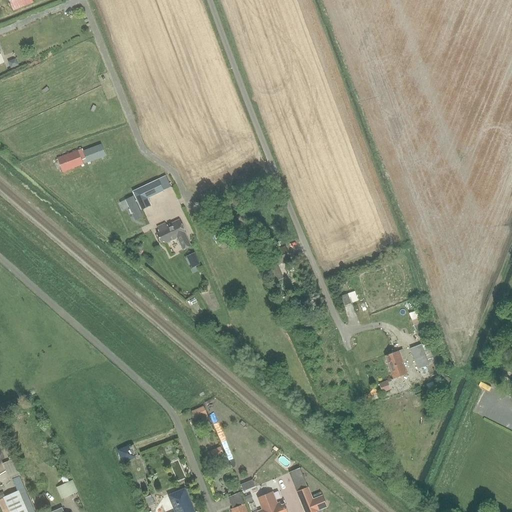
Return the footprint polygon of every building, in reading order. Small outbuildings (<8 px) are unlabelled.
[(13,67),(20,64),(18,57),(10,61),(13,67)] [(83,151),(88,163),(105,157),(100,144),(83,151)] [(84,164),(79,150),(58,157),(63,172),(84,164)] [(158,179),(132,191),(141,210),(150,206),(147,198),(163,190),(158,179)] [(163,242),(164,244),(177,238),(183,250),(191,246),(185,234),(186,234),(179,219),(169,224),(169,226),(168,226),(167,225),(166,226),(165,223),(156,227),(159,233),(157,234),(161,243),(163,242)] [(287,258),(290,257),(286,248),(283,249),(282,247),(265,254),(270,267),(268,267),(274,281),(281,278),(275,265),(288,260),(287,258)] [(192,266),(200,264),(197,251),(188,254),(192,266)] [(288,294),(280,297),(286,313),(294,310),(288,294)] [(347,294),(341,296),(345,306),(351,303),(347,294)] [(308,324),(322,319),(319,310),(304,315),(308,324)] [(412,321),(421,318),(418,310),(409,314),(412,321)] [(412,321),(416,330),(425,327),(421,318),(412,321)] [(429,340),(410,347),(418,368),(437,360),(429,340)] [(402,360),(405,359),(402,348),(384,354),(393,377),(407,372),(402,360)] [(382,393),(389,390),(386,381),(379,384),(382,393)] [(432,381),(425,384),(428,391),(435,388),(432,381)] [(196,422),(209,417),(204,406),(192,411),(196,422)] [(135,457),(129,446),(118,451),(123,463),(135,457)] [(221,447),(210,451),(212,458),(223,454),(221,447)] [(12,459),(2,464),(9,479),(19,475),(12,459)] [(228,464),(218,468),(221,474),(230,470),(228,464)] [(31,507),(22,486),(20,480),(13,483),(17,491),(2,498),(3,499),(0,500),(0,507),(2,511),(36,511),(34,506),(31,507)] [(252,480),(241,485),(243,491),(255,487),(252,480)] [(72,481),(64,484),(69,496),(78,492),(72,481)] [(308,487),(296,492),(304,511),(316,511),(321,510),(327,507),(322,496),(313,499),(308,487)] [(176,511),(193,511),(193,509),(192,506),(191,505),(184,491),(170,497),(176,511)] [(262,511),(259,511),(285,511),(282,505),(280,506),(279,504),(277,504),(272,492),(257,498),(262,511)] [(34,498),(38,507),(49,502),(45,493),(34,498)] [(246,511),(239,493),(229,497),(234,509),(231,510),(231,511),(246,511)]
